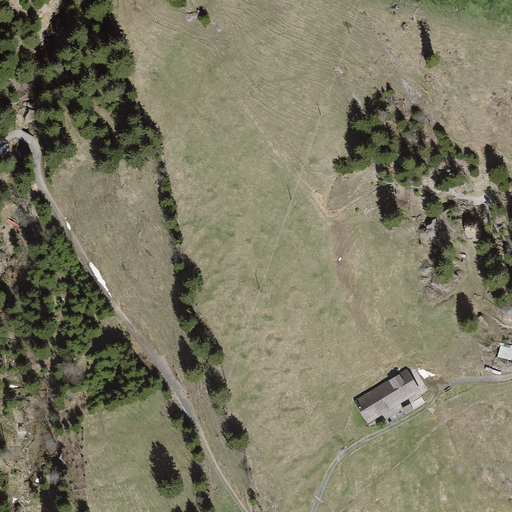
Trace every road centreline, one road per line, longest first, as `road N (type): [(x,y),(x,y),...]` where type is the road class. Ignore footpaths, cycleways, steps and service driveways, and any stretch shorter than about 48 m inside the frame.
road 1 (track): [(242,511),(188,412),(106,298),(38,181),(33,144),(18,135),(0,146)]
road 2 (track): [(511,375),(447,383),(418,415),(344,453),(313,511)]
